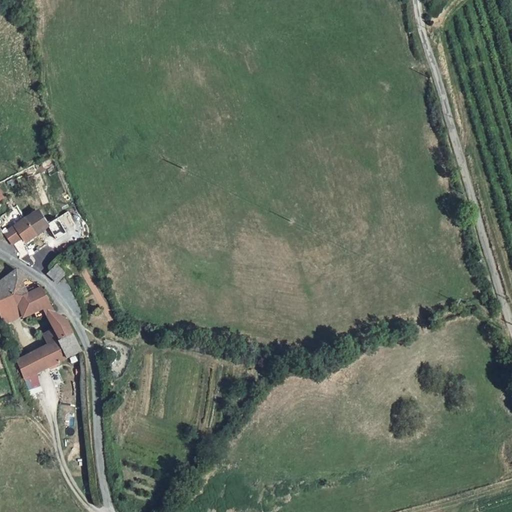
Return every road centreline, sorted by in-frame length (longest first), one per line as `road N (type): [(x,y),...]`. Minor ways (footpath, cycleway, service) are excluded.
road 1 (unclassified): [(414,0),(511,321)]
road 2 (unclassified): [(112,511),(97,456),(98,394),(83,330),(59,294),(0,252)]
